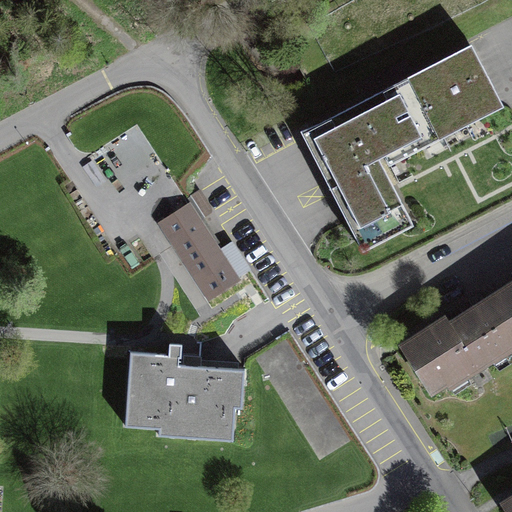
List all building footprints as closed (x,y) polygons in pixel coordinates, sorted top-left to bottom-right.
[(502,109),(470,45),(296,132),(358,254),(413,226),(384,169),(502,109)] [(178,211),(161,222),(210,298),(237,280),(198,219),(209,211),(209,208),(198,191),(175,206),(178,211)] [(476,364),(511,341),(511,288),(452,326),(476,364)] [(430,394),(476,364),(452,326),(449,321),(402,351),(430,394)] [(242,407),(244,369),(178,364),(179,357),(181,357),(182,343),(170,343),(169,354),(130,351),(125,425),(159,428),(158,435),(233,440),(235,407),(242,407)] [(503,511),(511,511),(511,491),(497,502),(503,511)]
